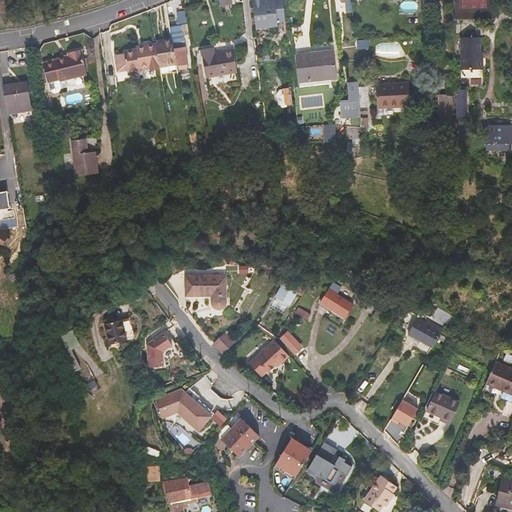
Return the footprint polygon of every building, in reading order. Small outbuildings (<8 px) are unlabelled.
[(252,0),(256,28),(278,26),(278,22),(285,21),(282,0),(252,0)] [(185,13),(175,14),(177,25),(181,25),(187,24),(185,13)] [(181,25),(177,25),(170,27),(172,38),(177,64),(177,66),(188,64),(181,25)] [(480,51),(480,37),(460,37),(461,69),(483,69),(482,51),(480,51)] [(177,64),(172,38),(156,41),(156,44),(160,67),(177,64)] [(150,69),(160,67),(156,44),(136,47),(136,49),(127,50),(124,51),(125,53),(115,55),(117,71),(127,69),(128,73),(131,72),(140,71),(140,69),(149,67),(150,69)] [(237,73),(233,50),(215,53),(214,48),(201,50),(206,78),(237,73)] [(87,74),(81,50),(69,53),(69,55),(63,57),(43,63),(44,69),(37,70),(40,84),(48,82),(50,91),(54,94),(59,93),(61,89),(67,87),(65,80),(87,74)] [(336,78),(333,51),(308,54),(308,56),(296,58),(299,87),(314,85),(313,81),(336,78)] [(453,75),(453,61),(444,60),(443,74),(453,75)] [(31,100),(28,82),(3,86),(6,104),(7,114),(32,110),(31,100)] [(358,87),(357,82),(347,83),(349,101),(344,101),(345,110),(349,109),(350,118),(351,118),(351,124),(361,125),(358,87)] [(394,107),(393,103),(410,102),(408,83),(376,85),(377,108),(394,107)] [(368,125),(367,107),(368,107),(367,87),(358,87),(361,125),(368,125)] [(289,89),(273,91),(275,105),(282,104),(282,106),(291,105),(289,89)] [(466,118),(466,90),(457,89),(457,117),(466,118)] [(454,125),(454,123),(454,122),(454,102),(453,95),(438,94),(438,112),(432,112),(431,133),(442,134),(442,137),(454,138),(454,125)] [(467,140),(468,123),(454,122),(454,123),(454,125),(458,125),(456,140),(467,140)] [(325,125),(326,140),(337,140),(336,124),(325,125)] [(486,144),(486,149),(509,150),(509,143),(511,143),(511,125),(483,125),(483,144),(486,144)] [(358,139),(358,128),(344,126),(344,139),(358,139)] [(196,134),(189,135),(192,151),(199,150),(196,134)] [(98,173),(96,155),(88,156),(88,152),(86,138),(71,140),(76,176),(98,173)] [(159,154),(146,159),(146,165),(150,164),(161,160),(159,154)] [(119,175),(118,169),(109,173),(112,179),(119,175)] [(0,190),(0,189),(0,215),(4,215),(3,210),(11,208),(11,206),(8,190),(1,192),(0,190)] [(226,302),(226,275),(186,275),(186,296),(212,296),(212,303),(212,305),(215,308),(218,309),(221,309),(224,307),(225,305),(226,302)] [(284,287),(289,279),(282,275),(278,283),(282,286),(284,287)] [(302,296),(307,288),(289,279),(284,287),(282,286),(274,300),(288,308),(296,293),(302,296)] [(353,304),(329,289),(320,302),(345,318),(353,304)] [(307,320),(311,314),(298,307),(295,313),(307,320)] [(381,321),(386,313),(378,307),(372,316),(381,321)] [(440,331),(417,318),(408,334),(432,347),(440,331)] [(127,340),(122,320),(104,324),(110,345),(127,340)] [(81,346),(73,330),(55,339),(72,373),(80,369),(78,363),(76,363),(70,351),(81,346)] [(171,345),(163,333),(146,344),(147,366),(162,365),(162,352),(171,345)] [(224,353),(234,343),(224,333),(213,343),(224,353)] [(290,333),(283,339),(296,354),(303,347),(290,333)] [(289,356),(274,340),(249,363),(261,377),(267,371),(268,373),(281,361),(282,362),(289,356)] [(0,361),(24,360),(22,344),(0,345),(0,361)] [(511,394),(511,369),(495,362),(490,373),(486,383),(510,394),(511,394)] [(181,389),(155,398),(162,417),(177,412),(198,431),(211,416),(199,405),(181,389)] [(450,424),(459,402),(436,391),(427,411),(441,417),(440,420),(450,424)] [(204,399),(199,405),(211,416),(216,410),(204,399)] [(407,426),(417,408),(402,399),(391,419),(398,423),(399,421),(407,426)] [(222,426),(228,417),(218,410),(211,418),(222,426)] [(252,444),(260,436),(241,419),(221,440),(239,457),(246,450),(252,444)] [(296,477),(313,450),(303,444),(297,441),(292,438),(276,464),(282,468),(296,477)] [(338,450),(325,442),(317,454),(307,470),(315,475),(316,478),(321,476),(331,483),(338,481),(342,473),(347,476),(353,467),(339,459),(335,465),(330,462),(338,450)] [(159,466),(148,467),(149,475),(149,482),(160,481),(159,466)] [(393,493),(397,487),(381,476),(363,500),(379,511),(384,505),(386,506),(394,494),(393,493)] [(511,507),(511,478),(503,477),(497,504),(511,507)] [(208,495),(206,487),(185,491),(185,489),(187,488),(186,479),(163,482),(165,493),(170,492),(172,503),(189,499),(190,504),(199,502),(199,505),(208,503),(206,496),(208,495)]
